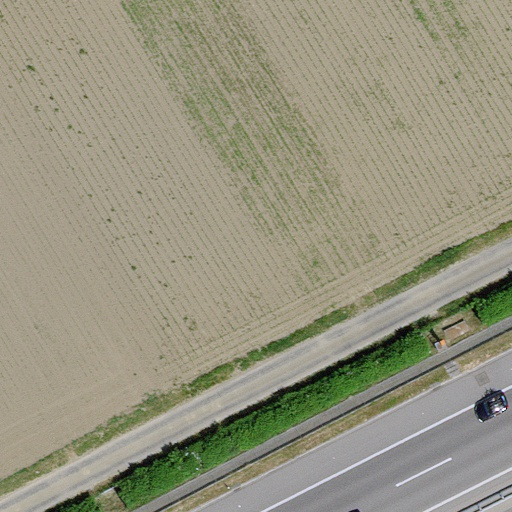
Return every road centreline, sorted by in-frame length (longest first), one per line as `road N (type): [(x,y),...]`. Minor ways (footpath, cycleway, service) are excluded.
road 1 (track): [(12,511),(511,255)]
road 2 (motorway): [(511,427),(345,511)]
